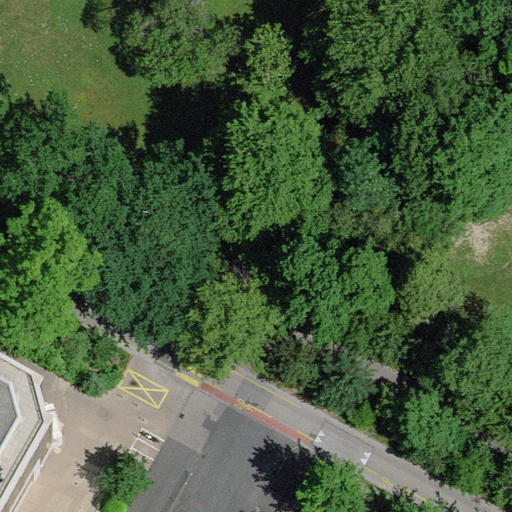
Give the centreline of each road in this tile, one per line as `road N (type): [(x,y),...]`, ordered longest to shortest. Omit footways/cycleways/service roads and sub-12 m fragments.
road 1 (residential): [(511,15),(168,351)]
road 2 (residential): [(455,511),(221,381)]
road 3 (residential): [(168,351),(0,254)]
road 4 (unclassified): [(221,381),(148,511)]
